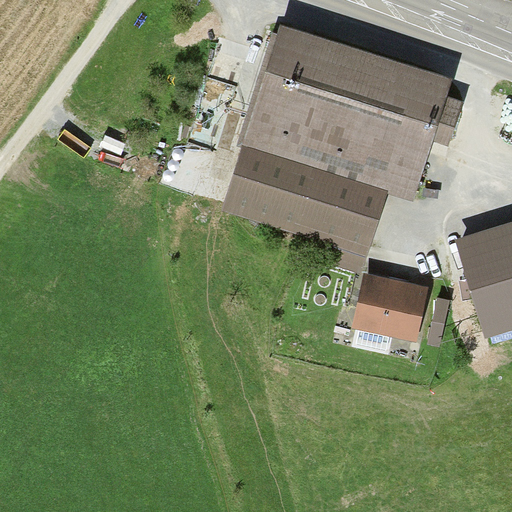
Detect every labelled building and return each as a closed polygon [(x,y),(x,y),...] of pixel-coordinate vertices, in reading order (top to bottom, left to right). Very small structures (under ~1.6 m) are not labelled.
[(242,149),(221,213),(331,249),(326,264),(364,277),(389,199),(413,207),(434,143),(448,99),(453,83),(281,28),(278,37),(274,35),(237,147),(242,149)] [(448,99),(434,143),(449,148),(463,103),(448,99)] [(511,333),(511,222),(453,241),(485,342),(511,333)] [(352,274),(340,272),(332,315),(344,317),(352,274)] [(393,281),(365,275),(353,328),(416,342),(428,289),(393,281)] [(446,345),(451,304),(431,302),(426,343),(446,345)]
